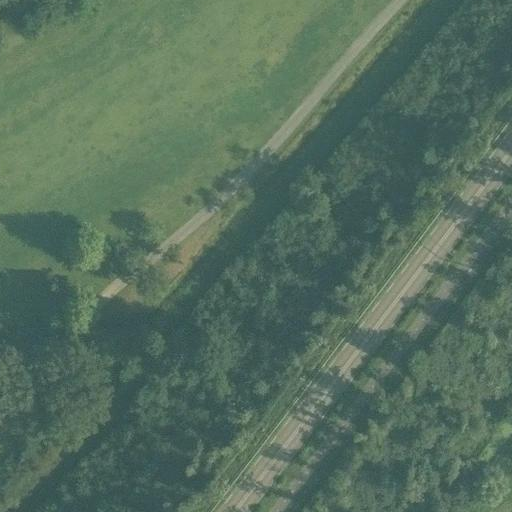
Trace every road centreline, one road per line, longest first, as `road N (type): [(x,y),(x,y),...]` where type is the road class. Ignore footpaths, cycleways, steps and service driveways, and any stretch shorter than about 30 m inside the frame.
road 1 (track): [(0,371),(57,349),(120,282),(206,212),(399,0)]
road 2 (secondary): [(233,511),(511,142)]
